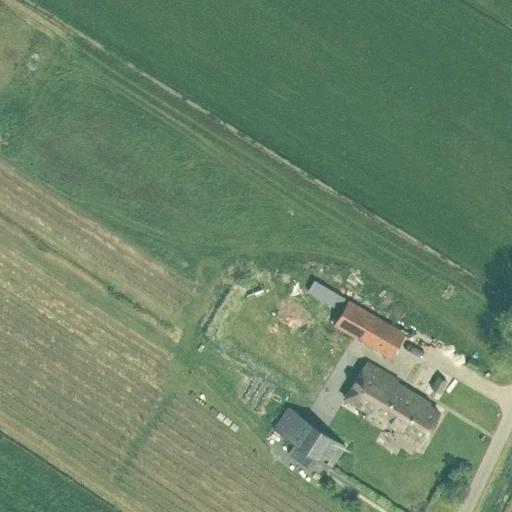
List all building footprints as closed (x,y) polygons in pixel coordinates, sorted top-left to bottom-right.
[(390,358),(404,333),(347,299),(332,325),(390,358)] [(468,358),(465,365),(475,369),(478,363),(478,362),(473,360),(468,358)] [(399,433),(418,445),(438,412),(427,405),(428,402),(395,383),(397,380),(368,364),(348,400),(367,411),(364,416),(383,427),(386,421),(401,430),(399,433)] [(436,376),(429,388),(438,393),(445,381),(436,376)] [(314,456),(330,467),(344,446),(287,407),(272,428),(294,443),(288,452),(308,465),(314,456)]
